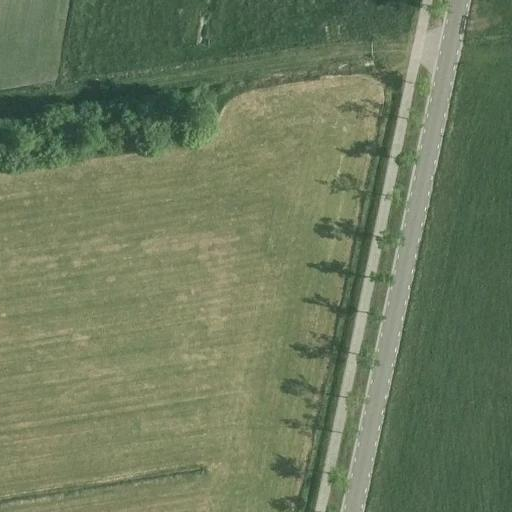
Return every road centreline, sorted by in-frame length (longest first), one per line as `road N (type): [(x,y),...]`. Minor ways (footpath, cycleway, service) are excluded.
road 1 (tertiary): [(351,511),(462,0)]
road 2 (track): [(0,106),(453,39)]
